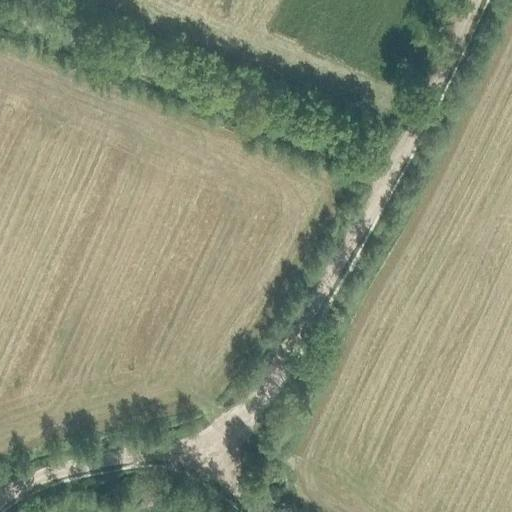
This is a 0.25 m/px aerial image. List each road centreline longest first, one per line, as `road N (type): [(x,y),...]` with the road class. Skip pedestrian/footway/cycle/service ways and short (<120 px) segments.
road 1 (track): [(389,167),(0,14)]
road 2 (track): [(182,449),(249,403),(389,167)]
road 3 (track): [(0,499),(40,478),(182,449)]
road 4 (track): [(389,167),(475,0)]
